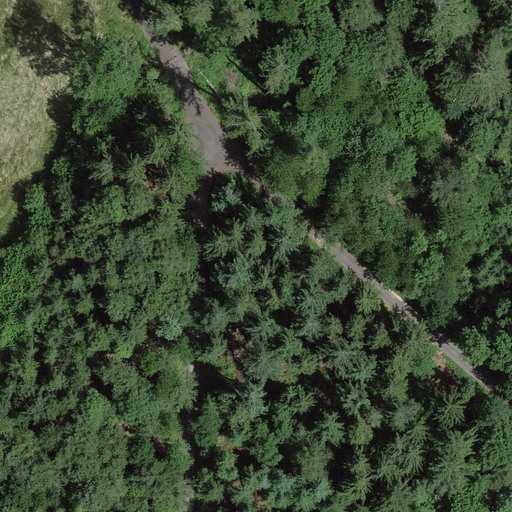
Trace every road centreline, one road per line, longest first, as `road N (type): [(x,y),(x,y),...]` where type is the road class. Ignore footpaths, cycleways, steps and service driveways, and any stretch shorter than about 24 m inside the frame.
road 1 (unclassified): [(511,399),(207,131)]
road 2 (unclassified): [(207,131),(184,511)]
road 3 (unclassified): [(140,0),(207,131)]
